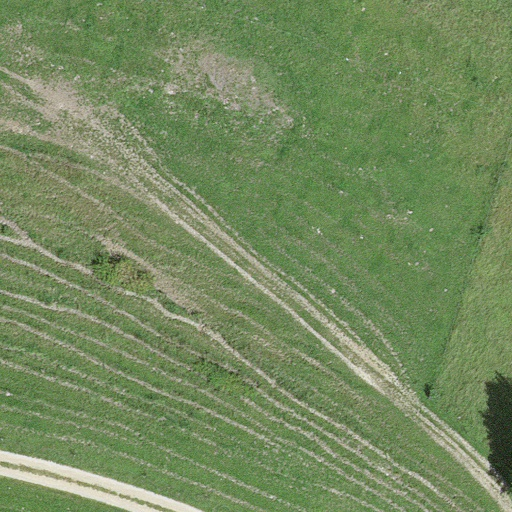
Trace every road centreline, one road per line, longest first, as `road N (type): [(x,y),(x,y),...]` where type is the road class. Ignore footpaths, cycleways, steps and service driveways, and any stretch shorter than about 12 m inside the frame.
road 1 (track): [(508,511),(427,408),(205,208)]
road 2 (track): [(0,468),(162,511)]
